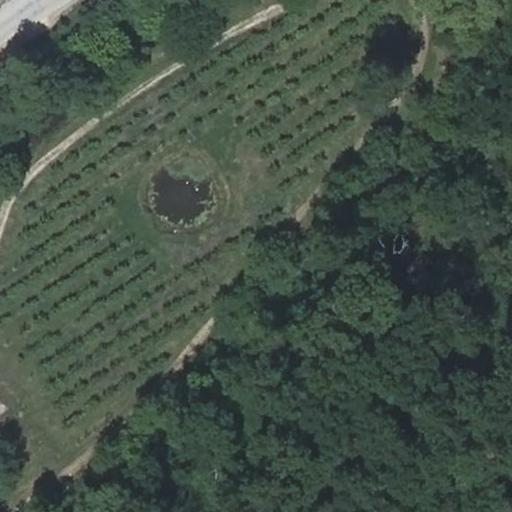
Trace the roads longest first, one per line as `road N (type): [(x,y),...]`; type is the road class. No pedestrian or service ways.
road 1 (track): [(415,0),(425,19),(418,58),(392,110),(173,379),(38,511)]
road 2 (track): [(0,233),(27,173),(119,100),(295,0)]
